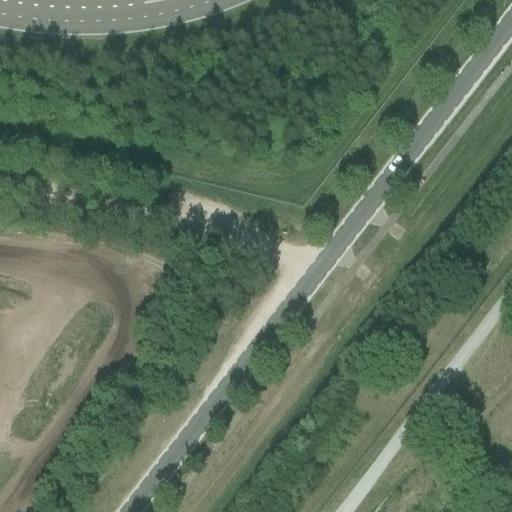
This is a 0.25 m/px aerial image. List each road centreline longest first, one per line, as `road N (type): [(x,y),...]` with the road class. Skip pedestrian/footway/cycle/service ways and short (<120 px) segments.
road 1 (tertiary): [(131,511),(511,19)]
road 2 (track): [(511,105),(195,511)]
road 3 (track): [(353,268),(0,179)]
